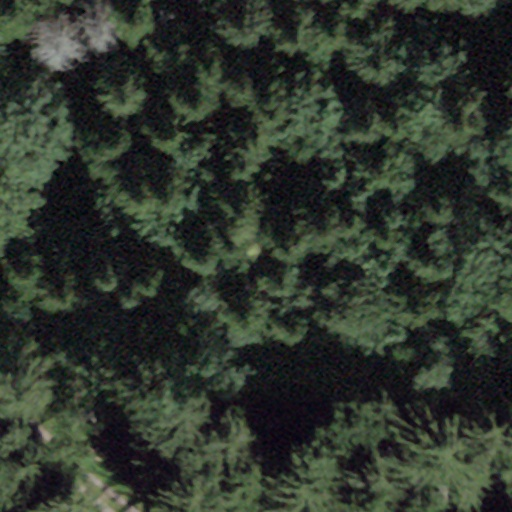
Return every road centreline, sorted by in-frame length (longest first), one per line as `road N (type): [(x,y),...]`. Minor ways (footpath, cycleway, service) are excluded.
road 1 (track): [(0,131),(54,133),(0,216)]
road 2 (track): [(0,409),(99,511)]
